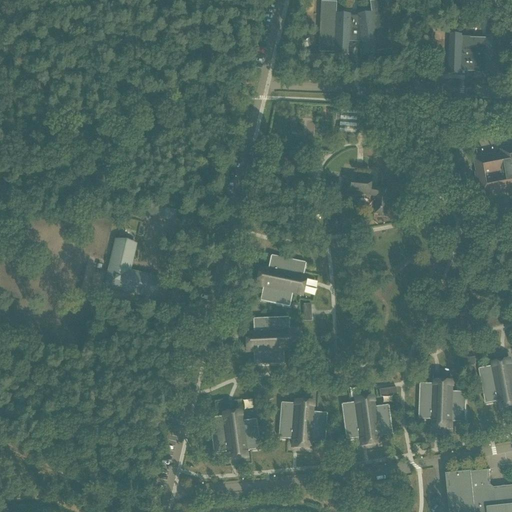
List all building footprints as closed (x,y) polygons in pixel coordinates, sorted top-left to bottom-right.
[(384,0),(383,0),(369,2),(371,13),(357,15),(357,17),(350,17),(350,15),(336,14),(336,3),(321,2),(321,3),(319,53),(334,54),(334,56),(334,49),(348,50),(348,56),(349,43),(360,43),(362,56),(363,56),(362,50),(375,48),(376,54),(377,54),(377,53),(391,51),(391,50),(384,1),(385,1),(384,0)] [(462,35),(450,35),(449,75),(461,75),(461,72),(485,73),(485,76),(497,77),(499,36),(486,36),(486,39),(462,38),(462,35)] [(339,133),(356,134),(357,109),(341,108),(339,133)] [(474,159),(481,197),(489,195),(489,193),(495,192),(495,194),(503,193),(502,190),(508,189),(510,196),(511,195),(511,150),(509,151),(509,148),(501,150),(502,157),(496,158),(496,155),(488,157),(488,159),(482,161),(482,158),(474,159)] [(292,173),(291,190),(306,191),(307,174),(292,173)] [(379,217),(387,218),(390,190),(371,188),(371,179),(343,177),(341,194),(376,197),(374,215),(379,215),(379,217)] [(8,201),(8,209),(20,209),(20,202),(8,201)] [(176,211),(165,209),(163,220),(174,222),(176,211)] [(123,242),(115,240),(104,288),(156,300),(161,279),(130,272),(136,248),(122,245),(123,242)] [(427,256),(414,251),(411,261),(423,265),(427,256)] [(306,264),(270,257),(267,271),(260,270),(260,271),(258,285),(257,285),(257,286),(263,287),(260,301),(289,308),(293,293),(294,293),(297,279),(302,280),(306,264)] [(477,284),(472,294),(484,299),(489,290),(477,284)] [(302,304),(303,321),(312,321),(312,304),(302,304)] [(289,319),(253,320),(253,335),(246,335),(246,336),(246,337),(247,337),(247,350),(247,351),(246,351),(246,352),(253,351),(253,366),(284,364),(283,352),(283,350),(284,349),(284,336),(284,335),(289,335),(289,319)] [(495,366),(479,369),(486,405),(500,402),(502,410),(502,409),(503,409),(503,408),(511,406),(511,370),(510,370),(510,369),(496,372),(495,366)] [(436,385),(421,384),(419,420),(434,421),(434,428),(435,428),(435,427),(449,428),(449,429),(450,429),(450,423),(465,423),(466,393),(451,392),(451,391),(436,391),(436,385)] [(396,388),(380,389),(381,397),(396,396),(396,388)] [(297,405),(281,403),(279,439),(293,441),(293,448),(294,448),(294,447),(308,448),(308,449),(309,449),(309,443),(324,444),(326,414),(311,413),(311,411),(297,410),(297,405)] [(357,403),(342,405),(346,441),(361,439),(362,446),(363,446),(363,445),(377,443),(377,444),(378,444),(377,438),(392,436),(388,406),(373,408),(373,407),(358,408),(357,403)] [(225,417),(209,419),(214,455),(229,453),(230,460),(231,460),(231,459),(244,458),(245,458),(246,458),(245,452),(259,450),(255,420),(241,422),(240,421),(226,423),(225,417)] [(490,470),(446,475),(447,485),(449,511),(511,511),(511,486),(494,488),(490,485),(489,471),(491,471),(490,470)]
